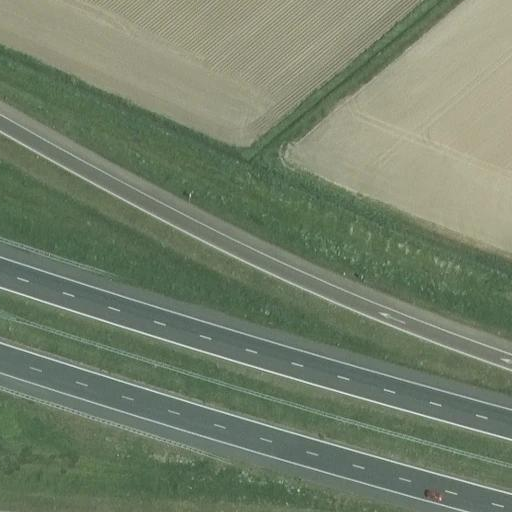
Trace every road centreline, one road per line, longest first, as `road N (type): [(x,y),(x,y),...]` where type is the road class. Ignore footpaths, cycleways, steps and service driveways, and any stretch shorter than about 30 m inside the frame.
road 1 (motorway): [(511,362),(219,242),(0,123)]
road 2 (motorway): [(0,354),(307,456),(511,508)]
road 3 (motorway): [(511,421),(336,377),(0,271)]
